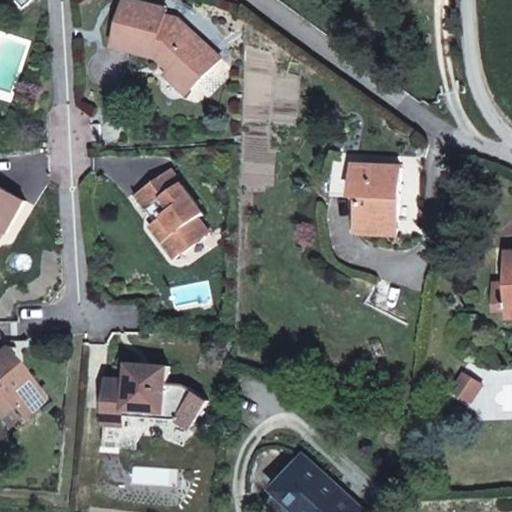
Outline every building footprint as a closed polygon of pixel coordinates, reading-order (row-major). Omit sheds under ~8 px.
[(156,53),(164,55),(167,70),(190,91),(219,60),(174,19),(165,17),(166,11),(145,5),(124,0),(123,0),(112,47),(154,58),(156,53)] [(154,58),(167,70),(164,55),(156,53),(154,58)] [(370,164),(338,163),(336,196),(359,197),(358,234),(401,236),(403,165),(370,164)] [(199,212),(165,169),(131,195),(137,203),(142,210),(152,202),(161,214),(151,221),(164,238),(158,242),(171,259),(205,233),(193,217),(199,212)] [(0,184),(0,231),(3,226),(12,231),(20,215),(28,199),(0,184)] [(142,210),(151,221),(161,214),(152,202),(142,210)] [(164,238),(151,221),(146,226),(158,242),(164,238)] [(498,313),(511,312),(511,304),(511,281),(497,282),(498,313)] [(0,398),(5,395),(12,405),(23,418),(49,397),(28,372),(24,375),(14,363),(4,351),(0,353),(0,398)] [(130,428),(131,419),(132,411),(170,413),(179,421),(183,417),(197,426),(212,400),(191,386),(173,385),(174,367),(156,366),(155,370),(144,369),(144,365),(139,365),(134,365),(133,383),(112,382),(109,426),(130,428)] [(455,392),(468,398),(478,380),(465,373),(455,392)] [(478,380),(468,398),(476,403),(487,385),(478,380)] [(5,395),(0,398),(0,414),(12,405),(5,395)] [(132,411),(131,419),(179,421),(170,413),(132,411)] [(297,511),(368,511),(308,454),(274,491),(297,511)]
